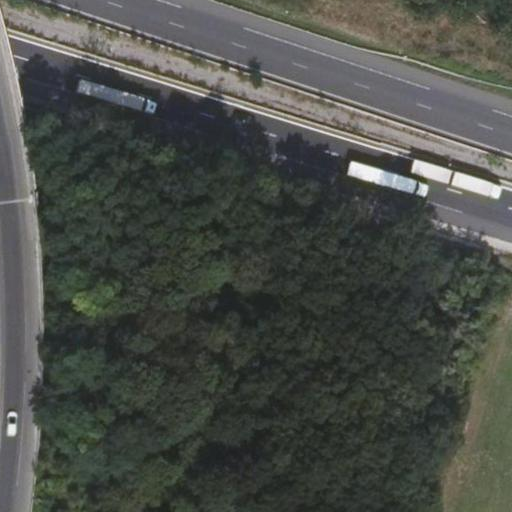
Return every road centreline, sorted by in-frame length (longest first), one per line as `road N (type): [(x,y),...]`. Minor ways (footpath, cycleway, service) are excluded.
road 1 (motorway): [(0,41),(511,199)]
road 2 (motorway): [(511,136),(100,0)]
road 3 (trunk): [(0,511),(0,296)]
